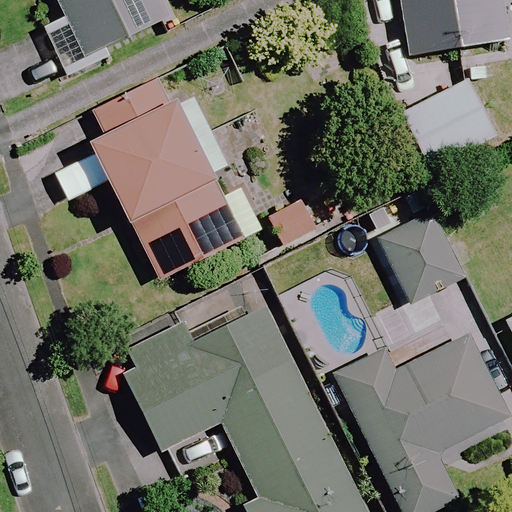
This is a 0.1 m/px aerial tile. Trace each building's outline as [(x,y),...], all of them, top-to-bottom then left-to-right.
[(47,45),(57,66),(62,77),(168,26),(155,0),(52,0),(62,21),(41,31),(47,45)] [(506,45),(498,0),(397,0),(408,61),(506,45)] [(492,143),(465,83),(398,113),(425,173),(492,143)] [(87,147),(94,161),(60,178),(71,200),(105,182),(157,284),(245,240),(214,178),(224,173),(188,102),(171,111),(157,84),(93,117),(104,139),(87,147)] [(266,218),(277,247),(333,226),(322,197),(266,218)] [(461,283),(431,223),(379,250),(409,309),(461,283)] [(363,511),(253,291),(179,328),(114,361),(161,456),(218,427),(255,501),(241,508),(242,511),(363,511)] [(508,422),(468,340),(395,375),(385,354),(333,379),(396,511),(438,511),(458,503),(436,457),(508,422)]
